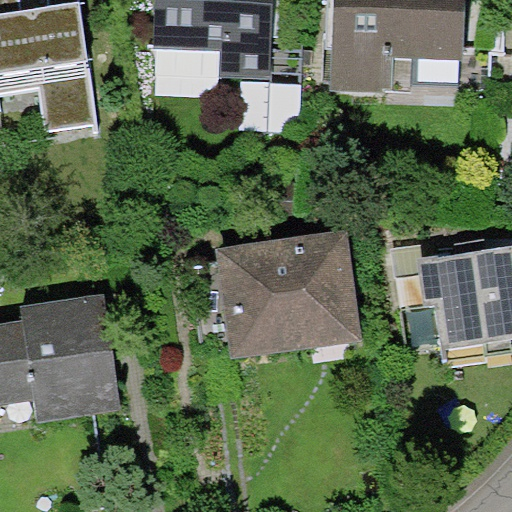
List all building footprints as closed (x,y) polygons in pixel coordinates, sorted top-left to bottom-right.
[(23,0),(0,0),(0,118),(5,118),(2,100),(43,94),(48,131),(98,124),(80,0),(55,0),(58,19),(27,24),(23,0)] [(283,0),(162,0),(160,52),(226,54),(225,81),(281,83),(283,0)] [(480,0),(338,0),(338,100),(396,101),(396,66),(480,66),(480,0)] [(357,238),(223,259),(241,368),(375,347),(357,238)] [(511,253),(433,263),(435,279),(401,283),(409,351),(444,347),(445,359),(511,351),(511,253)] [(0,416),(36,411),(40,437),(134,424),(116,300),(25,313),(28,336),(0,340),(0,416)] [(166,511),(164,499),(93,511),(166,511)]
